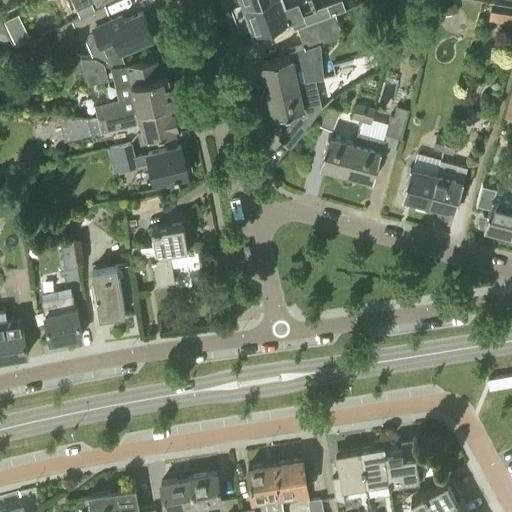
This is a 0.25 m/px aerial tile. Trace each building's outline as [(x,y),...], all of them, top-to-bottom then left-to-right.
[(332,14),(328,4),(317,8),(314,0),(292,0),(287,2),(286,0),(258,0),(246,5),(255,31),(303,14),(306,23),(332,14)] [(328,0),(332,13),(356,5),(354,0),(328,0)] [(420,0),(406,0),(409,8),(422,5),(420,0)] [(459,10),(456,1),(442,5),(444,14),(459,10)] [(101,44),(102,43),(107,54),(152,35),(142,11),(124,19),(122,13),(111,18),(104,4),(71,20),(79,35),(84,33),(85,34),(95,30),(101,44)] [(511,6),(496,5),(495,16),(511,18),(511,6)] [(306,23),(298,26),(305,48),(344,34),(336,13),(332,14),(306,23)] [(87,83),(108,78),(104,61),(95,56),(81,55),(87,83)] [(267,89),(298,82),(292,55),(261,62),(267,89)] [(98,115),(107,116),(174,100),(168,72),(162,74),(158,59),(111,66),(119,97),(95,102),(98,115)] [(273,116),(304,109),(306,115),(308,126),(323,108),(316,78),(298,82),(267,89),(273,116)] [(101,131),(144,121),(147,133),(180,125),(174,100),(107,116),(98,115),(82,114),(86,129),(100,126),(101,131)] [(353,116),(362,118),(366,104),(356,102),(353,116)] [(366,104),(362,118),(372,121),(376,107),(366,104)] [(385,133),(402,137),(410,107),(397,104),(395,114),(391,113),(385,133)] [(333,129),(341,110),(329,105),(321,124),(333,129)] [(308,126),(306,115),(286,119),(288,127),(279,138),(291,147),(308,126)] [(355,141),(347,172),(373,179),(385,137),(358,130),(355,141)] [(434,147),(442,149),(446,134),(438,132),(434,147)] [(320,165),(347,172),(355,141),(328,134),(320,165)] [(446,134),(442,149),(454,152),(458,138),(446,134)] [(149,162),(154,185),(180,178),(179,175),(188,173),(180,144),(134,155),(131,142),(108,147),(113,171),(138,165),(138,164),(149,162)] [(432,191),(429,203),(455,210),(467,166),(441,159),(438,171),(437,171),(432,191)] [(402,196),(429,203),(432,191),(437,171),(411,163),(402,196)] [(484,226),(511,234),(511,228),(511,199),(493,194),(484,226)] [(152,253),(154,263),(157,283),(174,280),(170,251),(188,249),(184,222),(153,227),(155,244),(141,246),(142,254),(152,253)] [(61,240),(65,267),(79,265),(74,238),(61,240)] [(117,265),(92,268),(100,317),(125,313),(117,265)] [(72,292),(42,297),(50,340),(82,334),(76,305),(74,306),(72,292)] [(21,315),(0,318),(0,357),(28,353),(21,315)] [(366,485),(390,481),(386,448),(384,437),(374,439),(374,445),(361,447),(366,485)] [(386,448),(390,481),(424,475),(422,463),(419,463),(418,460),(433,457),(425,441),(414,444),(415,450),(398,453),(397,446),(386,448)] [(342,489),(366,485),(361,447),(336,451),(342,489)] [(281,494),(308,490),(302,456),(276,460),(281,494)] [(281,494),(276,460),(248,465),(253,499),(268,497),(268,499),(266,500),(268,511),(284,511),(282,497),(281,497),(281,494)] [(208,511),(207,502),(222,500),(217,470),(191,474),(196,503),(197,511),(208,511)] [(197,511),(196,503),(191,474),(161,479),(164,495),(162,495),(164,511),(197,511)] [(412,496),(420,511),(429,511),(457,497),(447,479),(453,476),(452,475),(412,496)] [(156,511),(156,506),(140,509),(135,484),(89,493),(92,511),(156,511)] [(324,511),(322,499),(322,496),(309,498),(310,511),(324,511)] [(465,511),(457,497),(429,511),(465,511)]
